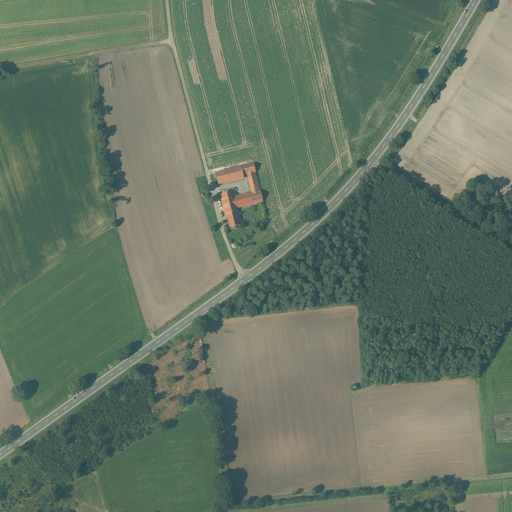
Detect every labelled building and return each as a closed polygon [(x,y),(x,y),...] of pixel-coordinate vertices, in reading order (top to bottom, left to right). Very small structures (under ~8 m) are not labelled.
[(259,191),(255,172),(253,164),(215,174),(218,185),(244,178),(243,175),(247,174),(252,194),(248,195),(250,205),(263,202),(260,191),(259,191)] [(233,193),(220,196),(222,201),(234,198),(233,193)] [(234,198),(237,208),(250,205),(248,195),(234,198)] [(234,198),(222,201),(224,210),(224,213),(237,209),(237,208),(234,198)] [(237,209),(224,213),(226,217),(228,217),(231,228),(242,225),(239,214),(238,214),(237,209)]
